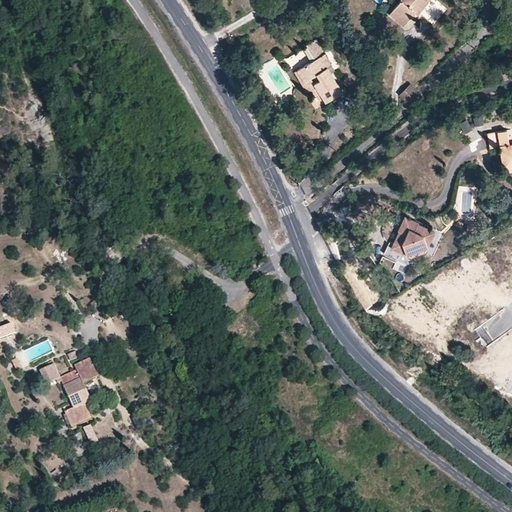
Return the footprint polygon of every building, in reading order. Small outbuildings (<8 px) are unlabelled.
[(399,0),(389,12),(402,24),(411,14),(413,16),(416,14),(417,14),(429,0),(399,0)] [(307,63),(324,53),(315,38),(305,45),(306,47),(299,51),(307,63)] [(307,63),(294,71),(306,91),(314,87),(325,101),(342,91),(331,72),(334,70),(324,53),(307,63)] [(414,92),(407,85),(396,95),(403,102),(414,92)] [(475,124),(484,122),(481,113),(472,115),(475,124)] [(467,116),(458,121),(463,131),(472,127),(467,116)] [(506,129),(487,132),(490,146),(499,145),(504,172),(511,170),(511,142),(509,143),(506,129)] [(419,222),(405,216),(398,230),(399,230),(391,247),(406,255),(407,254),(412,257),(425,252),(435,231),(419,223),(419,222)] [(7,324),(0,326),(0,336),(11,332),(7,324)] [(98,377),(90,359),(74,366),(76,370),(59,378),(57,379),(59,384),(61,382),(73,408),(64,411),(71,426),(91,417),(85,404),(91,402),(83,384),(98,377)] [(57,379),(59,378),(53,364),(39,370),(46,384),(57,379)] [(88,426),(82,428),(87,438),(92,436),(88,426)]
